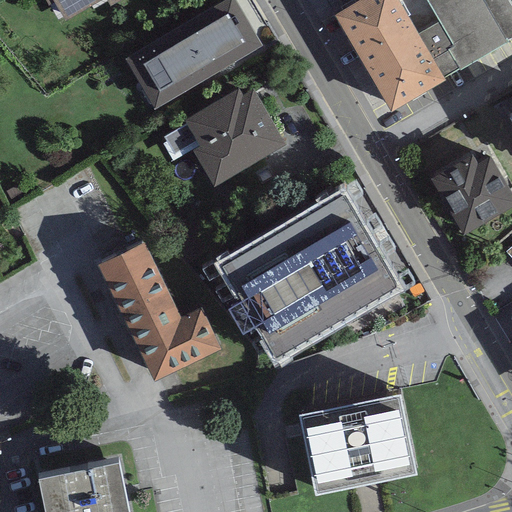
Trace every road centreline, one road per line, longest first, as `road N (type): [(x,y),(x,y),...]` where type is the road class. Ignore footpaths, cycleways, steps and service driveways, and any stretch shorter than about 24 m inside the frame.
road 1 (residential): [(511,397),(367,148)]
road 2 (unknown): [(124,344),(190,463),(197,511)]
road 3 (residential): [(367,148),(280,0)]
road 4 (residential): [(511,67),(367,148)]
road 5 (unknown): [(0,324),(60,297),(85,342),(113,319)]
road 6 (unknown): [(0,426),(91,376),(124,344)]
road 7 (unknown): [(113,319),(61,207)]
